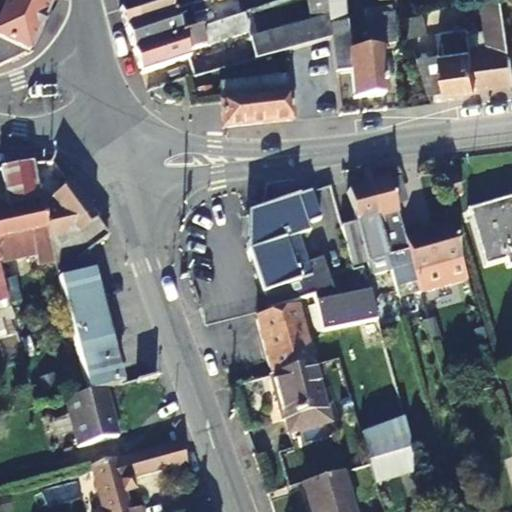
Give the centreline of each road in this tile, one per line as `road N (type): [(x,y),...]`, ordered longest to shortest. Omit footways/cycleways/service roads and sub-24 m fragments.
road 1 (tertiary): [(137,201),(151,265),(237,511)]
road 2 (tertiary): [(244,157),(511,127)]
road 3 (tertiary): [(244,157),(115,129)]
road 4 (unknown): [(171,324),(222,294),(233,232)]
